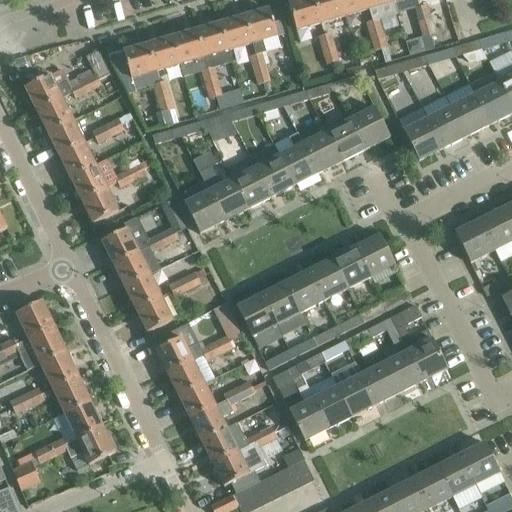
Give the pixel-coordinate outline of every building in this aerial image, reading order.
[(323,25),(315,0),(303,0),(288,4),(296,33),(323,25)] [(315,0),(323,25),(347,18),(341,0),(315,0)] [(370,11),(367,0),(341,0),(347,18),(370,11)] [(367,0),(370,11),(374,21),(379,20),(396,15),(393,3),(394,3),(393,0),(367,0)] [(413,8),(418,23),(431,19),(426,4),(421,6),(413,8)] [(246,17),(254,45),(257,56),(262,54),(266,67),(271,65),(267,52),(266,53),(263,42),(277,38),(269,10),(246,17)] [(240,49),(254,45),(246,17),(220,24),(229,52),(231,60),(242,56),(240,49)] [(435,34),(431,19),(418,23),(422,38),(429,35),(435,34)] [(366,24),(370,38),(383,34),(379,20),(374,21),(366,24)] [(284,36),(280,21),(273,23),(275,29),(277,38),(284,36)] [(204,59),(229,52),(220,24),(196,31),(204,59)] [(204,59),(196,31),(172,38),(180,66),(204,59)] [(320,37),(324,51),(336,48),(332,34),(320,37)] [(383,34),(370,38),(374,52),(387,48),(383,34)] [(504,35),(478,42),(481,50),(506,43),(504,35)] [(180,66),(172,38),(148,46),(156,73),(180,66)] [(452,50),(455,58),(463,56),(471,60),(479,58),(480,61),(486,59),(481,50),(478,42),(452,50)] [(156,73),(148,46),(123,53),(131,80),(156,73)] [(340,62),(336,48),(324,51),(328,65),(340,62)] [(429,66),(455,58),(452,50),(427,57),(429,66)] [(95,76),(99,82),(110,76),(107,70),(98,52),(86,58),(95,76)] [(251,57),(255,71),(266,68),(266,67),(262,54),(257,56),(251,57)] [(17,73),(31,68),(27,56),(13,61),(17,73)] [(427,57),(400,65),(403,74),(429,66),(427,57)] [(377,82),(403,74),(400,65),(374,73),(377,82)] [(511,65),(493,75),(511,111),(511,65)] [(200,72),(205,86),(218,82),(214,68),(200,72)] [(270,82),(266,68),(255,71),(259,85),(270,82)] [(469,85),(474,96),(489,126),(511,114),(511,111),(493,75),(492,73),(469,85)] [(62,100),(73,95),(70,88),(81,83),(79,79),(57,90),(50,76),(25,89),(37,113),(62,100)] [(95,76),(83,82),(88,93),(102,87),(99,82),(95,76)] [(358,78),(334,85),(336,94),(360,87),(358,78)] [(70,88),(73,95),(75,100),(88,93),(83,82),(81,83),(70,88)] [(155,93),(156,100),(169,96),(165,82),(152,86),(155,93)] [(218,82),(205,86),(209,100),(222,96),(218,82)] [(308,92),(311,102),(336,94),(334,85),(308,92)] [(282,100),(285,109),(311,102),(308,92),(282,100)] [(173,110),(169,96),(156,100),(160,114),(173,110)] [(466,138),(489,126),(474,96),(451,108),(466,138)] [(37,113),(48,135),(73,122),(62,100),(37,113)] [(257,108),(259,117),(285,109),(282,100),(257,108)] [(231,115),(234,125),(259,117),(257,108),(231,115)] [(374,108),(350,121),(365,151),(390,139),(374,108)] [(443,150),(466,138),(451,108),(427,120),(443,150)] [(169,112),(157,116),(161,128),(173,124),(169,112)] [(205,123),(208,132),(216,148),(232,139),(225,127),(234,125),(231,115),(205,123)] [(105,126),(111,138),(124,131),(121,126),(118,120),(105,126)] [(443,150),(427,120),(403,132),(418,162),(443,150)] [(342,163),(365,151),(350,121),(326,133),(342,163)] [(48,135),(59,157),(84,144),(73,122),(48,135)] [(179,131),(182,140),(208,132),(205,123),(179,131)] [(111,138),(105,126),(92,132),(98,144),(111,138)] [(182,140),(179,131),(152,139),(155,148),(182,140)] [(342,163),(326,133),(303,145),(318,175),(342,163)] [(318,175),(303,145),(298,134),(288,139),(294,149),(279,157),(295,187),(318,175)] [(59,157),(70,179),(96,167),(84,144),(59,157)] [(273,147),(250,158),(271,199),(295,187),(279,157),(278,157),(273,147)] [(248,211),(271,199),(250,158),(227,170),(232,180),(248,211)] [(153,160),(128,173),(133,182),(146,176),(143,171),(155,165),(153,160)] [(118,183),(116,179),(107,161),(96,167),(70,179),(81,202),(107,189),(118,183)] [(199,174),(208,192),(224,223),(248,211),(232,180),(221,186),(212,168),(199,174)] [(128,173),(116,179),(118,183),(120,188),(133,182),(128,173)] [(118,212),(107,189),(81,202),(93,225),(118,212)] [(199,235),(224,223),(208,192),(184,205),(199,235)] [(511,229),(511,204),(502,210),(511,229)] [(511,229),(502,210),(478,222),(494,252),(511,242),(511,229)] [(470,264),(494,252),(478,222),(455,234),(470,264)] [(172,228),(159,235),(165,247),(178,240),(172,228)] [(102,243),(113,265),(138,253),(127,230),(102,243)] [(165,247),(159,235),(146,242),(152,254),(165,247)] [(380,236),(355,248),(373,283),(380,280),(378,275),(395,266),(380,236)] [(373,283),(355,248),(332,260),(347,291),(368,280),(370,285),(373,283)] [(113,265),(124,288),(150,276),(138,253),(113,265)] [(323,302),(347,291),(332,260),(308,272),(323,302)] [(160,270),(150,276),(124,288),(136,311),(161,298),(152,279),(160,275),(161,276),(179,267),(176,263),(161,270),(160,270)] [(304,313),(323,302),(308,272),(285,284),(300,314),(305,325),(309,323),(304,313)] [(195,273),(182,280),(188,292),(201,286),(195,273)] [(510,285),(506,277),(482,289),(487,297),(510,285)] [(174,299),(188,292),(182,280),(168,286),(174,299)] [(276,326),(300,314),(285,284),(261,296),(276,326)] [(380,298),(383,304),(387,312),(412,299),(405,285),(380,298)] [(511,293),(502,299),(511,318),(511,293)] [(276,326),(261,296),(237,308),(252,339),(276,326)] [(172,321),(161,298),(136,311),(147,334),(172,321)] [(16,315),(28,339),(54,327),(42,302),(16,315)] [(364,324),(387,312),(383,304),(360,316),(364,324)] [(415,307),(391,319),(395,327),(397,331),(408,325),(421,318),(419,315),(415,307)] [(364,324),(360,316),(336,327),(340,336),(364,324)] [(233,319),(226,323),(235,341),(242,337),(233,319)] [(371,339),(395,327),(391,319),(367,331),(371,339)] [(28,341),(18,346),(19,350),(21,353),(29,370),(40,365),(66,352),(54,327),(28,339),(28,341)] [(319,327),(309,332),(313,339),(317,347),(334,339),(330,330),(323,334),(319,327)] [(156,352),(167,375),(193,362),(203,357),(200,351),(197,345),(187,350),(177,330),(159,339),(163,348),(156,352)] [(371,339),(367,331),(343,343),(348,351),(371,339)] [(403,343),(402,343),(422,383),(447,370),(432,340),(427,331),(411,339),(409,340),(403,343)] [(227,337),(213,344),(219,356),(232,349),(227,337)] [(317,347),(312,339),(289,351),(293,359),(317,347)] [(15,340),(0,347),(6,360),(21,353),(19,350),(18,346),(15,340)] [(339,355),(348,351),(343,343),(319,355),(323,363),(339,355)] [(399,394),(422,383),(402,343),(398,346),(400,356),(384,364),(399,394)] [(206,362),(219,356),(213,344),(200,351),(203,357),(206,362)] [(269,372),(293,359),(289,351),(264,364),(269,372)] [(78,378),(66,352),(40,365),(52,390),(78,378)] [(319,355),(296,367),(302,379),(303,378),(306,384),(324,375),(319,365),(323,363),(319,355)] [(339,355),(323,363),(327,370),(343,362),(339,355)] [(193,362),(167,375),(178,397),(233,368),(227,357),(198,371),(193,362)] [(384,364),(360,376),(376,406),(399,394),(384,364)] [(293,383),(302,379),(296,367),(272,379),(283,399),(297,392),(293,383)] [(352,418),(376,406),(360,376),(336,388),(352,418)] [(90,402),(78,378),(52,390),(64,415),(90,402)] [(249,383),(236,389),(242,401),(255,394),(249,383)] [(178,397),(190,420),(216,407),(204,384),(178,397)] [(304,442),(328,431),(312,400),(313,400),(306,386),(298,390),(305,404),(289,412),(304,442)] [(336,388),(313,400),(312,400),(328,431),(352,418),(336,388)] [(24,396),(30,409),(44,402),(38,389),(24,396)] [(226,401),(216,407),(190,420),(201,442),(227,429),(221,419),(232,413),(229,407),(242,401),(236,389),(223,396),(226,401)] [(30,409),(24,396),(9,403),(15,415),(30,409)] [(102,427),(90,402),(64,415),(76,439),(102,427)] [(274,434),(288,427),(285,422),(272,429),(271,427),(258,434),(264,445),(277,439),(274,434)] [(48,446),(53,458),(67,452),(77,472),(115,453),(102,427),(76,439),(66,444),(63,439),(48,446)] [(294,439),(288,427),(274,434),(277,439),(264,445),(258,434),(245,440),(248,447),(238,452),(212,465),(224,488),(249,475),(243,464),(294,439)] [(201,442),(212,465),(238,452),(227,429),(201,442)] [(484,444),(460,456),(475,487),(500,474),(484,444)] [(28,457),(31,463),(36,460),(39,465),(53,458),(48,446),(33,453),(34,454),(28,457)] [(286,457),(283,460),(287,469),(293,467),(303,462),(298,451),(286,457)] [(452,498),(475,487),(460,456),(436,468),(452,498)] [(293,467),(304,487),(314,482),(303,462),(293,467)] [(29,465),(11,473),(19,494),(38,486),(34,476),(32,470),(29,465)] [(304,487),(293,467),(287,469),(283,472),(293,492),(304,487)] [(452,498),(436,468),(413,480),(428,510),(452,498)] [(293,492),(283,472),(273,477),(283,497),(293,492)] [(283,497),(273,477),(263,482),(273,502),(283,497)] [(399,511),(424,511),(428,510),(413,480),(389,492),(399,511)] [(273,502),(263,482),(253,487),(263,507),(273,502)] [(253,511),(263,507),(253,487),(243,492),(252,511),(253,511)] [(0,511),(18,511),(9,489),(0,492),(0,511)] [(233,497),(238,508),(240,511),(252,511),(243,492),(233,497)] [(399,511),(389,492),(365,504),(369,511),(399,511)] [(488,511),(506,511),(511,509),(511,498),(510,495),(486,507),(488,511)] [(228,511),(238,508),(233,497),(211,507),(213,511),(228,511)]
